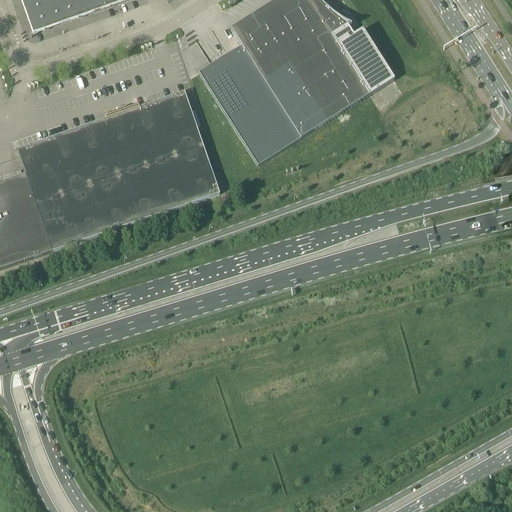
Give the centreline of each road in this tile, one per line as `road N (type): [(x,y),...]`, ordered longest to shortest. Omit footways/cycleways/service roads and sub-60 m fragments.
road 1 (primary): [(500,86),(497,121),(481,138),(0,313)]
road 2 (primary): [(511,188),(5,333)]
road 3 (primary): [(65,346),(511,218)]
road 4 (unclassified): [(210,0),(154,32),(46,69),(15,66),(0,27)]
road 5 (primary): [(511,432),(372,511)]
road 6 (primary): [(407,511),(511,452)]
